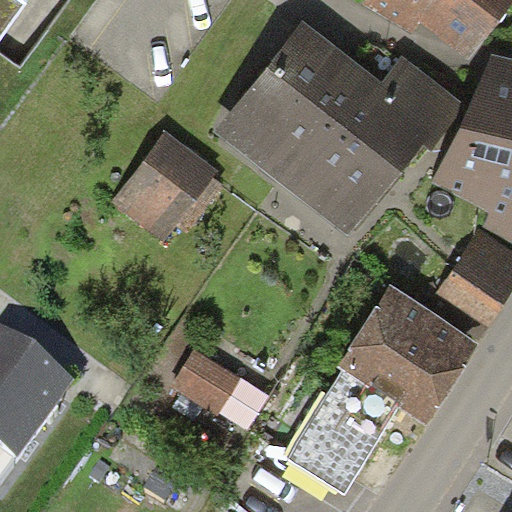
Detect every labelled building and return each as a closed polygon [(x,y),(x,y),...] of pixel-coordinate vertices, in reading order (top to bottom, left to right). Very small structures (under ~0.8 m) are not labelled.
[(0,0),(0,17),(12,0),(0,0)] [(501,0),(404,0),(467,46),(501,0)] [(372,97),(295,36),(212,142),(340,243),(445,110),(394,70),(372,97)] [(511,66),(487,56),(436,172),(492,197),(481,222),(508,234),(511,225),(511,66)] [(213,169),(165,132),(116,193),(164,231),(213,169)] [(511,270),(511,254),(475,231),(439,287),(483,316),(511,270)] [(473,337),(388,280),(341,355),(353,362),(401,392),(427,407),(473,337)] [(341,489),(401,392),(353,362),(292,459),(341,489)] [(0,368),(0,477),(6,482),(58,411),(0,368)] [(261,408),(198,369),(178,401),(241,440),(261,408)]
